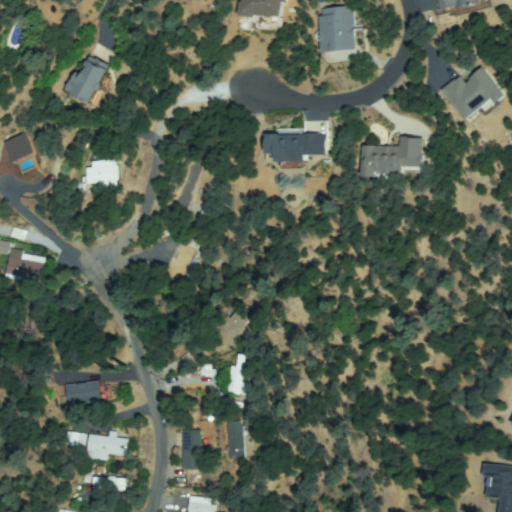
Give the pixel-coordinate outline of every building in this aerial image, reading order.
[(243,0),(285,0),(280,23),(240,14),(243,0)] [(487,0),(461,18),(452,6),(445,11),(437,0),(487,0)] [(356,48),(324,50),(322,9),(354,7),(356,48)] [(82,97),(96,81),(94,80),(78,100),(65,90),(92,57),(109,71),(101,81),(110,87),(94,107),(82,97)] [(506,98),(488,113),(482,106),(467,119),(444,90),(460,77),(465,83),(482,69),(506,98)] [(329,153),(300,157),(302,167),(283,170),(281,155),(271,156),(269,139),(327,131),(329,153)] [(366,148),(403,147),(403,139),(422,138),(423,168),(406,169),(406,176),(366,177),(366,148)] [(9,140),(20,146),(22,140),(44,151),(36,166),(4,150),(9,140)] [(116,187),(88,182),(92,160),(120,165),(116,187)] [(184,237),(187,239),(191,230),(193,232),(191,237),(210,246),(207,253),(201,251),(185,286),(165,276),(184,237)] [(48,257),(45,282),(8,278),(11,253),(48,257)] [(250,322),(231,339),(221,328),(240,311),(250,322)] [(238,359),(254,364),(244,396),(228,391),(238,359)] [(68,387),(99,383),(101,400),(69,403),(68,387)] [(228,429),(243,428),(245,457),(231,458),(228,429)] [(64,445),(82,446),(83,433),(65,431),(64,445)] [(200,431),(200,452),(185,452),(185,431),(200,431)] [(90,457),(90,438),(128,437),(128,456),(90,457)] [(511,467),(511,511),(501,511),(501,499),(491,499),(490,468),(511,467)] [(126,489),(97,490),(97,479),(126,478),(126,489)] [(213,511),(188,511),(194,490),(195,490),(194,497),(216,502),(213,511)]
